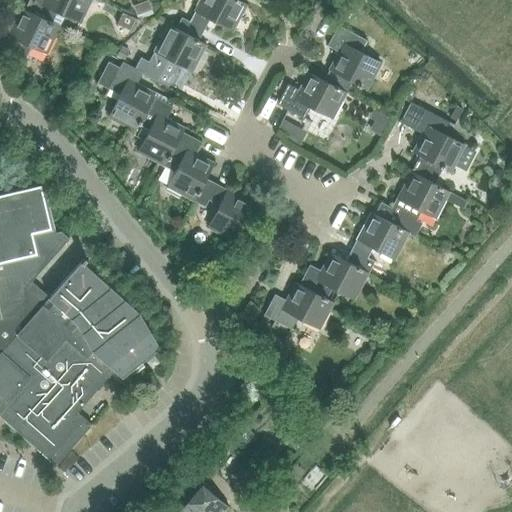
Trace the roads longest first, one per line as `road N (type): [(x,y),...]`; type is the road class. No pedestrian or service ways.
road 1 (residential): [(198,319),(235,301),(299,180),(238,149),(289,53)]
road 2 (residential): [(198,319),(38,122),(0,106)]
road 3 (residential): [(76,511),(198,397),(210,358),(198,319)]
